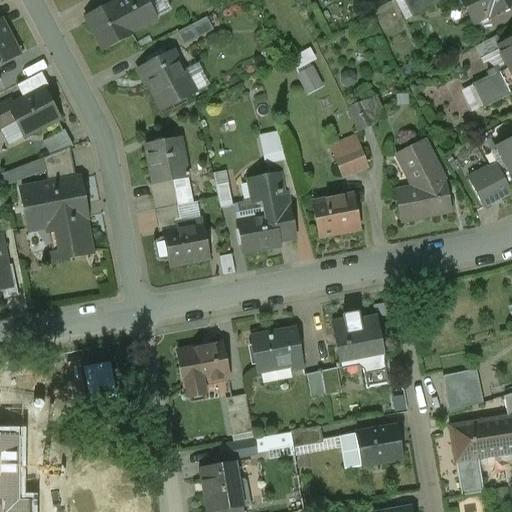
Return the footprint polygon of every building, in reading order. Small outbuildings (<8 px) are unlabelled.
[(126,0),(125,0),(116,6),(131,33),(156,20),(145,0),(126,0)] [(402,0),(412,19),(447,0),(402,0)] [(511,0),(460,0),(472,25),(488,17),(489,19),(511,6),(511,0)] [(115,3),(86,18),(103,51),(132,36),(131,33),(116,6),(115,3)] [(207,18),(178,33),(184,45),(213,31),(207,18)] [(0,21),(0,65),(18,56),(0,21)] [(496,37),(475,48),(481,60),(498,48),(498,47),(501,45),(496,37)] [(511,39),(501,45),(498,47),(498,48),(508,68),(499,73),(497,69),(487,74),(489,78),(471,87),(482,108),(511,93),(511,39)] [(172,52),(138,70),(146,86),(149,85),(162,111),(194,94),(182,73),(172,52)] [(196,66),(182,73),(194,94),(207,87),(196,66)] [(309,96),(326,86),(315,67),(298,77),(309,96)] [(41,73),(16,87),(24,100),(43,91),(49,88),(41,73)] [(24,100),(12,106),(10,101),(0,105),(0,130),(16,122),(24,138),(58,120),(43,91),(24,100)] [(363,102),(348,109),(359,133),(374,126),(363,102)] [(64,131),(42,143),(50,157),(69,149),(73,148),(64,131)] [(280,133),(261,136),(264,163),(283,160),(280,133)] [(355,137),(339,144),(344,155),(360,149),(355,137)] [(511,138),(496,147),(497,149),(501,147),(511,167),(500,173),(511,193),(511,192),(511,138)] [(179,140),(146,146),(153,184),(153,185),(173,182),(187,179),(179,140)] [(444,184),(422,142),(400,154),(418,189),(395,194),(401,222),(420,218),(420,217),(449,212),(449,213),(451,212),(445,184),(444,184)] [(50,157),(42,159),(48,185),(75,180),(69,149),(50,157)] [(344,155),(335,159),(342,177),(367,167),(360,149),(344,155)] [(285,161),(266,165),(268,178),(280,176),(285,198),(295,195),(285,161)] [(497,166),(488,171),(487,169),(467,180),(482,208),(511,193),(500,173),(497,166)] [(225,172),(213,175),(217,197),(230,194),(225,172)] [(268,178),(249,182),(253,203),(263,201),(264,208),(269,207),(271,217),(273,217),(278,242),(294,239),(289,209),(285,209),(284,205),(285,201),(285,198),(280,176),(268,178)] [(48,185),(20,191),(28,230),(48,226),(55,262),(91,255),(84,219),(87,219),(79,179),(48,185)] [(173,182),(153,185),(153,184),(149,185),(154,211),(178,207),(173,182)] [(353,196),(312,204),(318,238),(360,230),(353,196)] [(178,207),(154,211),(158,235),(163,234),(177,231),(176,225),(175,222),(180,221),(178,207)] [(271,217),(237,223),(243,253),(279,246),(278,242),(273,217),(271,217)] [(177,231),(163,234),(169,267),(209,260),(201,220),(176,225),(177,231)] [(0,239),(0,288),(1,289),(4,301),(18,298),(12,266),(5,267),(0,239)] [(376,319),(346,325),(345,321),(331,324),(340,369),(341,369),(340,364),(362,360),(363,365),(384,361),(376,319)] [(295,331),(250,340),(257,373),(302,364),(295,331)] [(222,344),(177,353),(183,388),(186,388),(189,400),(204,397),(202,385),(228,380),(222,344)] [(107,365),(86,369),(92,400),(113,396),(107,365)] [(334,370),(320,373),(324,395),(338,392),(334,370)] [(476,371),(442,377),(449,415),(483,404),(476,371)] [(320,373),(306,376),(310,398),(324,395),(320,373)] [(245,396),(230,399),(237,435),(231,436),(231,437),(252,433),(245,396)] [(511,417),(449,428),(455,463),(478,460),(511,453),(511,417)] [(320,428),(290,434),(293,449),(322,444),(320,428)] [(395,429),(354,436),(359,469),(401,462),(395,429)] [(253,442),(219,448),(222,461),(256,455),(253,442)] [(478,460),(455,463),(461,497),(483,493),(478,460)] [(235,463),(198,470),(198,471),(199,471),(206,511),(218,511),(250,506),(250,505),(249,505),(246,488),(247,488),(246,487),(239,488),(234,465),(236,465),(235,463)]
